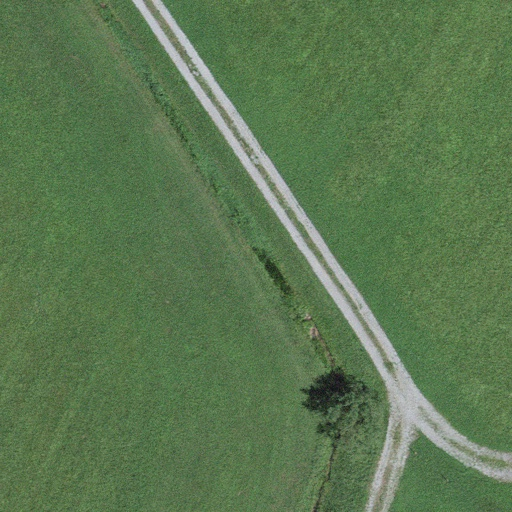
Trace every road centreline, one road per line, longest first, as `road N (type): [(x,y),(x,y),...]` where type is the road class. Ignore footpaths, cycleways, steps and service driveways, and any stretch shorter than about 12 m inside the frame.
road 1 (track): [(160,0),(292,189),(409,383),(488,437),(511,432)]
road 2 (track): [(409,383),(371,511)]
